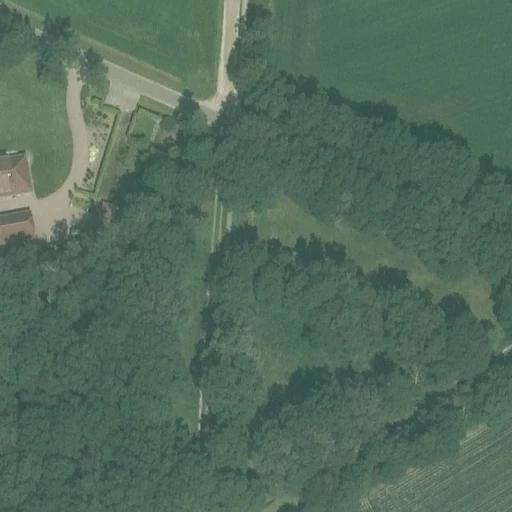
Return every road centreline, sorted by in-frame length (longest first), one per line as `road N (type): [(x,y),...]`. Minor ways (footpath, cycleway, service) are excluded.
road 1 (unclassified): [(511,251),(0,19)]
road 2 (track): [(201,511),(232,0)]
road 3 (track): [(241,511),(511,338)]
